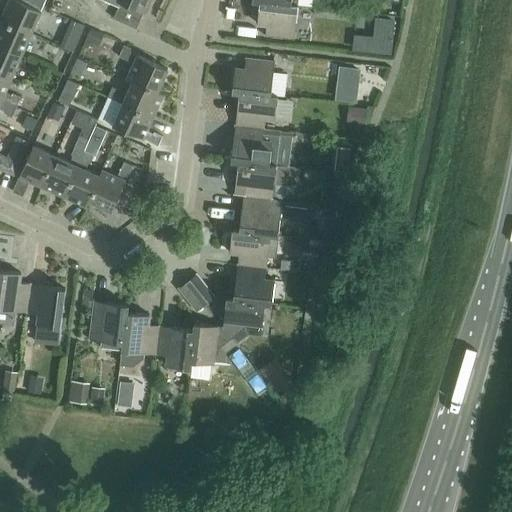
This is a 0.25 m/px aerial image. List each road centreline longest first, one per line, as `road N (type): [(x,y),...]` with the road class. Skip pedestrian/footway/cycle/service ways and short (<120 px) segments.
road 1 (primary): [(427,511),(511,209)]
road 2 (residential): [(209,0),(185,191),(178,209),(143,237)]
road 3 (residential): [(143,237),(104,259),(0,211)]
